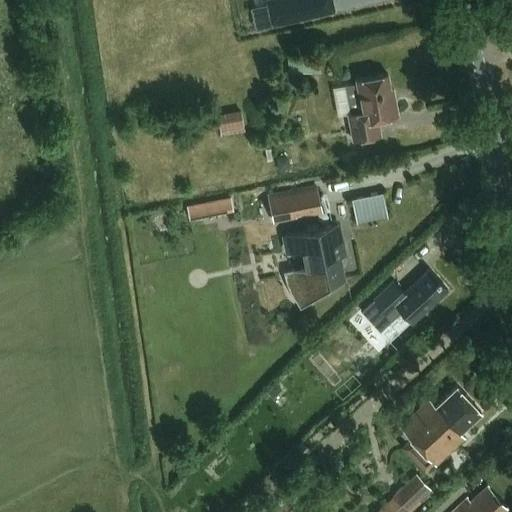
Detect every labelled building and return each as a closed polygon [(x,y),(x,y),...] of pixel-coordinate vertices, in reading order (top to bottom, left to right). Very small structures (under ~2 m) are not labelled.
[(269,0),(265,1),(266,5),(271,26),(310,17),(306,0),(269,0)] [(356,84),(345,86),(350,114),(348,114),(352,140),(380,135),(377,119),(398,116),(395,98),(392,98),(387,74),(355,80),(356,84)] [(221,137),(245,133),(241,111),(217,115),(221,137)] [(269,198),(274,221),(295,217),(295,216),(300,215),(300,216),(320,211),(315,188),(269,198)] [(388,215),(383,190),(352,196),(356,220),(388,215)] [(328,280),(346,276),(341,253),(343,253),(337,222),(284,233),(288,250),(300,248),(304,265),(283,270),(289,289),(301,305),(328,280)] [(375,299),(360,312),(373,326),(378,331),(402,310),(412,321),(447,289),(428,268),(404,291),(393,279),(373,297),(375,299)] [(466,439),(460,433),(481,413),(458,388),(437,408),(430,401),(400,428),(436,467),(466,439)] [(416,474),(375,511),(404,511),(406,511),(407,511),(431,490),(416,474)] [(469,500),(456,511),(505,511),(504,511),(508,507),(489,487),(472,504),(469,500)]
